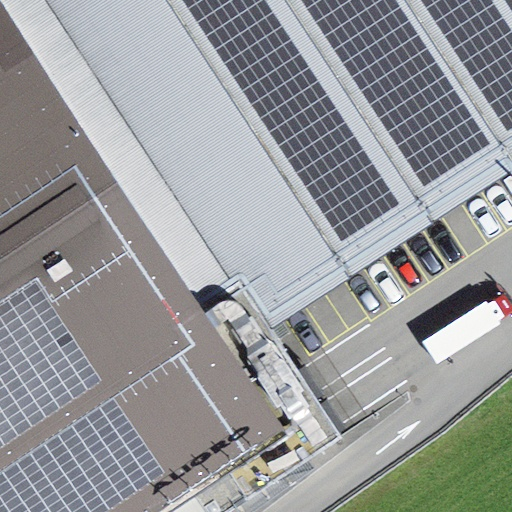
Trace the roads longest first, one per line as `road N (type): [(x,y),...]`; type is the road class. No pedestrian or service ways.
road 1 (unknown): [(360,451),(267,261)]
road 2 (unknown): [(507,332),(428,179)]
